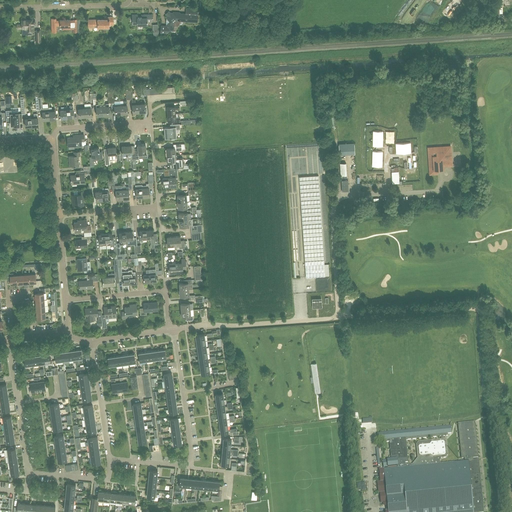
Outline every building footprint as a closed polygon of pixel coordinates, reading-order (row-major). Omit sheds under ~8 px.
[(186,11),(186,14),(180,14),(179,13),(174,13),(173,13),(171,13),(170,14),(169,12),(166,14),(167,16),(167,17),(167,18),(166,19),(166,23),(166,24),(166,26),(161,26),(161,32),(165,33),(170,29),(173,29),(174,28),(174,25),(178,26),(179,24),(179,21),(197,22),(197,15),(197,11),(194,11),(194,8),(186,8),(186,11)] [(138,15),(132,15),(132,24),(137,24),(137,25),(146,25),(148,25),(147,22),(153,22),(153,14),(144,15),(144,14),(142,14),(142,17),(138,17),(138,15)] [(103,30),(109,30),(109,24),(113,24),(114,24),(114,19),(113,19),(113,17),(107,17),(107,19),(88,20),(88,27),(98,27),(98,28),(103,28),(103,30)] [(22,24),(17,24),(17,29),(22,29),(27,29),(28,31),(33,31),(33,23),(34,23),(34,20),(33,20),(33,19),(29,19),(29,20),(22,20),(22,24)] [(56,19),(53,19),(53,30),(56,30),(56,26),(60,26),(63,26),(63,29),(74,29),(74,32),(77,32),(77,20),(73,20),(70,20),(70,19),(60,20),(56,20),(56,19)] [(173,107),(166,108),(167,114),(175,114),(175,110),(179,110),(178,106),(173,107)] [(11,110),(6,110),(7,122),(9,122),(9,121),(11,121),(11,122),(11,125),(14,125),(15,126),(19,126),(19,122),(19,121),(22,121),(21,113),(19,113),(18,110),(11,110)] [(170,128),(164,128),(165,138),(176,137),(175,131),(180,131),(179,124),(170,125),(170,128)] [(74,137),(67,138),(68,146),(75,146),(75,147),(82,147),(81,141),(84,140),(84,135),(74,135),(74,137)] [(349,143),(339,144),(339,152),(349,151),(349,143)] [(173,148),(166,149),(166,156),(175,155),(175,151),(181,151),(181,149),(181,144),(173,145),(173,148)] [(138,151),(134,151),(135,160),(139,160),(139,158),(139,157),(146,157),(146,154),(145,145),(137,145),(138,148),(138,151)] [(131,146),(121,146),(122,155),(122,158),(126,158),(126,159),(132,158),(132,160),(132,165),(136,165),(135,160),(134,151),(134,148),(134,146),(131,146)] [(116,154),(115,147),(107,148),(108,152),(104,153),(105,165),(109,164),(109,160),(117,159),(116,154)] [(437,169),(443,169),(443,164),(446,164),(447,166),(451,165),(450,147),(436,148),(436,149),(428,149),(430,174),(437,174),(437,169)] [(101,152),(98,152),(98,149),(91,149),(92,157),(89,157),(90,165),(94,165),(93,161),(95,161),(95,157),(98,156),(98,158),(101,158),(101,152)] [(80,156),(80,152),(73,152),(74,156),(69,156),(69,166),(79,166),(78,156),(80,156)] [(175,155),(166,156),(167,163),(174,162),(175,166),(183,165),(182,159),(176,159),(175,155)] [(172,169),(168,169),(169,177),(169,187),(176,186),(176,181),(175,177),(177,177),(177,172),(173,173),(172,169)] [(90,170),(84,170),(80,171),(81,175),(70,175),(71,184),(85,183),(84,175),(90,174),(90,170)] [(318,175),(299,177),(306,277),(325,276),(318,175)] [(78,194),(72,195),(73,206),(83,205),(83,200),(86,199),(85,191),(78,191),(78,194)] [(77,222),(74,223),(75,233),(80,232),(80,230),(84,230),(84,233),(91,232),(90,226),(87,226),(86,220),(77,221),(77,222)] [(153,230),(146,231),(146,239),(150,238),(150,247),(154,247),(154,251),(158,251),(157,244),(154,244),(153,236),(153,230)] [(112,233),(105,234),(106,245),(110,245),(111,246),(113,246),(112,233)] [(100,257),(99,248),(100,248),(100,246),(102,246),(106,245),(105,234),(98,234),(99,238),(99,246),(96,247),(97,257),(100,257)] [(84,239),(75,240),(76,248),(87,247),(87,242),(90,242),(90,236),(83,236),(84,239)] [(185,240),(180,240),(180,236),(173,237),(174,246),(179,246),(179,248),(185,248),(185,240)] [(86,258),(77,259),(77,264),(79,264),(79,270),(87,269),(86,258)] [(182,263),(176,263),(176,273),(183,272),(182,267),(186,267),(185,259),(182,259),(182,263)] [(156,281),(156,274),(157,274),(157,273),(157,271),(158,270),(158,263),(155,263),(155,269),(149,270),(150,282),(156,281)] [(115,273),(108,274),(109,285),(115,285),(115,276),(118,275),(117,265),(114,265),(115,273)] [(128,271),(129,273),(130,283),(132,283),(132,285),(137,284),(136,279),(135,279),(135,276),(135,272),(132,272),(132,270),(129,270),(129,271),(128,271)] [(7,273),(7,280),(10,279),(10,284),(17,284),(16,276),(13,276),(13,273),(10,273),(10,272),(7,273)] [(99,281),(98,274),(91,274),(92,280),(78,281),(79,289),(88,288),(93,288),(93,281),(99,281)] [(179,284),(179,290),(189,289),(188,284),(190,284),(190,280),(185,280),(185,283),(179,284)] [(321,298),(312,299),(313,308),(322,307),(321,298)] [(158,310),(157,302),(144,303),(144,308),(140,308),(140,315),(147,315),(146,311),(158,310)] [(122,319),(126,318),(128,318),(128,315),(137,314),(136,304),(132,304),(132,307),(124,307),(125,312),(122,312),(122,319)] [(105,315),(102,315),(102,322),(106,322),(105,318),(117,317),(116,306),(104,307),(105,315)] [(102,322),(102,315),(101,311),(98,311),(97,307),(85,308),(86,317),(87,317),(87,321),(96,320),(95,316),(98,316),(98,320),(97,320),(98,323),(102,322)] [(186,321),(188,320),(193,320),(193,316),(191,316),(190,310),(181,310),(182,317),(186,317),(186,321)] [(79,359),(82,358),(81,349),(74,350),(76,359),(76,362),(76,365),(79,364),(79,359)] [(158,350),(160,359),(166,358),(165,349),(158,350)] [(76,362),(76,359),(74,350),(68,351),(69,360),(73,360),(73,363),(76,362)] [(62,361),(61,352),(54,353),(56,362),(62,361)] [(146,361),(145,352),(138,353),(140,362),(146,361)] [(127,354),(129,364),(135,363),(134,353),(127,354)] [(50,354),(44,354),(45,364),(52,363),(50,354)] [(32,366),(30,356),(24,357),(25,367),(32,366)] [(116,366),(114,356),(108,357),(109,366),(116,366)] [(163,381),(165,381),(173,380),(172,373),(164,374),(164,378),(162,378),(163,381)] [(37,383),(38,392),(45,391),(44,382),(37,383)] [(127,382),(120,383),(121,391),(123,391),(123,392),(128,391),(127,382)] [(38,392),(37,383),(30,383),(31,392),(38,392)] [(121,391),(120,383),(111,384),(112,393),(121,391)] [(83,407),(84,413),(94,412),(93,405),(83,407),(83,404),(78,405),(78,408),(83,407)] [(380,481),(381,481),(381,482),(379,482),(379,487),(380,492),(382,492),(383,503),(385,502),(387,502),(388,511),(386,511),(473,511),(475,511),(483,511),(478,459),(473,460),(471,460),(471,458),(473,458),(478,457),(474,422),(468,423),(468,424),(466,424),(466,423),(458,424),(461,458),(464,458),(465,460),(468,460),(468,461),(440,464),(439,461),(441,459),(441,458),(445,458),(447,455),(446,441),(443,439),(443,436),(447,436),(447,434),(451,433),(450,426),(380,433),(381,440),(384,440),(385,442),(389,442),(391,460),(383,461),(383,467),(398,466),(398,468),(379,470),(380,481)] [(88,442),(85,442),(85,446),(88,445),(89,445),(98,444),(97,437),(88,438),(88,442)] [(179,489),(179,486),(186,486),(187,478),(180,478),(179,483),(177,483),(176,489),(179,489)] [(97,511),(98,502),(103,502),(104,492),(98,491),(97,498),(93,498),(91,511),(97,511)] [(135,500),(135,495),(129,494),(128,504),(136,505),(137,500),(135,500)] [(23,511),(24,503),(18,502),(17,508),(14,508),(13,511),(23,511)]
